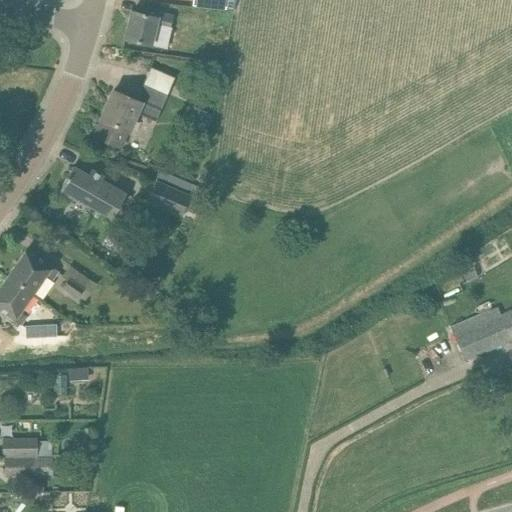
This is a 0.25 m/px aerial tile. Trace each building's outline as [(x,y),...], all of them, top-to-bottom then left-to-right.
[(235,10),(235,0),(193,0),(193,6),(235,10)] [(157,17),(130,11),(123,40),(152,48),(153,46),(167,49),(171,28),(173,15),(158,12),(157,17)] [(174,78),(151,68),(136,101),(113,91),(100,120),(101,121),(96,133),(98,138),(120,147),(126,132),(130,133),(139,114),(155,121),(174,78)] [(187,122),(206,130),(212,114),(193,106),(187,122)] [(88,176),(73,167),(60,190),(88,207),(89,204),(110,216),(122,194),(97,180),(99,172),(92,168),(88,176)] [(182,216),(190,197),(155,183),(147,202),(182,216)] [(27,249),(8,276),(33,294),(45,276),(51,280),(57,271),(27,249)] [(0,287),(0,310),(21,325),(27,317),(20,312),(33,294),(8,276),(0,287)] [(68,279),(62,287),(73,295),(78,299),(84,289),(68,279)] [(454,338),(466,363),(511,341),(500,316),(454,338)] [(41,337),(40,325),(24,325),(25,338),(41,337)] [(70,368),(70,380),(89,380),(88,368),(70,368)] [(4,457),(32,457),(36,457),(36,456),(51,456),(51,441),(36,441),(36,439),(2,439),(2,442),(0,441),(0,453),(4,454),(4,457)] [(32,457),(4,457),(4,476),(33,476),(33,475),(43,474),(43,459),(32,459),(32,457)] [(26,505),(29,503),(30,500),(28,497),(25,496),(22,497),(21,501),(22,504),(26,505)]
